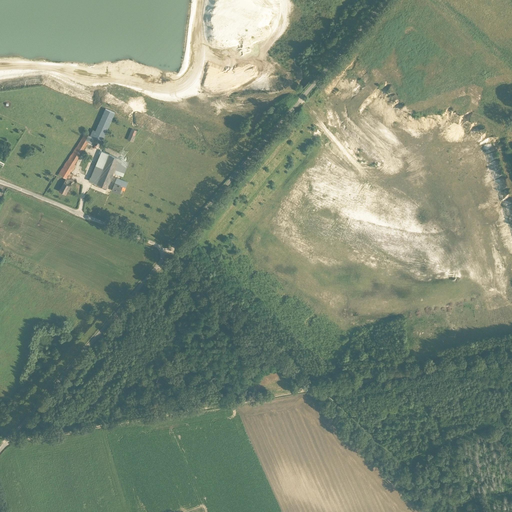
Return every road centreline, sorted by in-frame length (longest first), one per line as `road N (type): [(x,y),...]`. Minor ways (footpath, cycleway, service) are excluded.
road 1 (unclassified): [(170,252),(384,0)]
road 2 (track): [(308,390),(6,442)]
road 3 (unclassified): [(0,451),(170,252)]
road 4 (track): [(308,390),(511,363)]
road 5 (track): [(170,252),(308,390)]
road 6 (unclassified): [(170,252),(0,181)]
